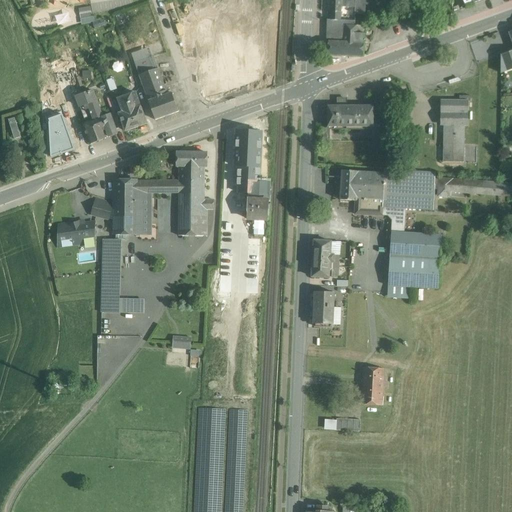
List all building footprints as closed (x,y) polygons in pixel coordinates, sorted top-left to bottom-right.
[(341,0),(330,0),(329,20),(341,21),(341,17),(345,17),(345,12),(341,11),(341,7),(341,0)] [(365,0),(355,0),(355,7),(355,14),(365,14),(365,0)] [(90,5),(79,8),(83,22),(93,19),(90,5)] [(355,21),(341,21),(329,20),(327,20),(327,42),(329,42),(328,55),(363,56),(364,34),(364,26),(355,26),(355,21)] [(511,51),(501,55),(501,66),(501,73),(511,69),(511,51)] [(155,58),(136,64),(140,76),(160,70),(155,58)] [(160,70),(140,76),(149,103),(169,97),(160,70)] [(52,79),(41,83),(42,97),(60,91),(55,77),(52,78),(52,79)] [(93,90),(76,97),(86,123),(102,117),(103,117),(93,90)] [(141,106),(136,92),(132,94),(136,108),(141,106)] [(132,94),(119,98),(124,112),(136,108),(132,94)] [(169,97),(149,103),(156,122),(180,113),(174,95),(169,97)] [(459,101),(441,101),(441,125),(445,125),(444,162),(463,162),(464,125),(468,125),(468,102),(459,101)] [(50,109),(43,112),(43,129),(70,120),(64,104),(56,107),(50,109)] [(337,105),(329,106),(329,124),(342,123),(342,129),(359,128),(359,126),(372,126),(372,105),(346,105),(337,105)] [(124,112),(120,113),(126,131),(147,124),(141,106),(136,108),(124,112)] [(121,127),(116,112),(113,113),(110,114),(116,129),(121,127)] [(103,117),(102,117),(106,127),(105,127),(106,130),(109,137),(117,134),(116,129),(110,114),(103,117)] [(86,123),(83,124),(90,144),(106,138),(103,131),(106,130),(105,127),(106,127),(102,117),(86,123)] [(14,118),(8,120),(15,139),(21,137),(14,118)] [(253,182),(256,182),(257,178),(259,178),(262,132),(236,130),(233,170),(236,170),(235,194),(252,196),(253,182)] [(176,167),(179,167),(204,167),(208,167),(208,153),(176,153),(176,167)] [(204,200),(204,167),(179,167),(179,182),(179,193),(179,201),(204,200)] [(435,173),(385,170),(385,173),(384,182),(435,185),(435,179),(435,173)] [(385,173),(342,171),(340,200),(356,201),(356,214),(383,215),(383,214),(383,207),(384,182),(385,173)] [(511,184),(440,179),(440,180),(435,179),(435,185),(434,189),(439,189),(439,196),(450,197),(450,191),(510,195),(511,184)] [(145,182),(137,182),(137,180),(114,181),(114,198),(115,198),(137,198),(137,194),(145,194),(145,186),(145,182)] [(179,182),(145,182),(145,186),(145,194),(152,193),(179,193),(179,182)] [(256,182),(253,182),(252,196),(252,199),(269,200),(269,194),(261,194),(261,182),(256,182)] [(270,183),(261,182),(261,194),(269,194),(270,183)] [(435,185),(384,182),(383,207),(405,209),(405,208),(418,209),(418,210),(418,209),(433,210),(434,189),(435,185)] [(145,194),(137,194),(137,198),(136,235),(152,235),(152,193),(145,194)] [(137,198),(115,198),(114,235),(136,235),(137,198)] [(252,199),(250,199),(249,218),(268,219),(269,200),(252,199)] [(112,204),(96,200),(92,214),(108,219),(112,204)] [(204,200),(179,201),(179,235),(207,236),(207,209),(214,209),(214,200),(204,200)] [(441,235),(403,233),(405,209),(383,207),(383,214),(388,215),(393,220),(392,232),(391,232),(390,256),(440,259),(441,235)] [(84,221),(78,222),(70,225),(70,223),(59,225),(58,247),(83,244),(82,238),(94,236),(95,222),(85,224),(84,221)] [(120,240),(103,240),(101,312),(118,313),(119,313),(119,299),(121,247),(120,247),(120,240)] [(331,241),(315,241),(313,261),(331,262),(333,262),(333,257),(330,257),(331,241)] [(440,259),(390,256),(388,286),(438,288),(440,259)] [(331,262),(313,261),(313,274),(330,275),(331,262)] [(334,293),(314,292),(313,324),(333,325),(334,293)] [(143,300),(119,299),(119,313),(143,313),(143,300)] [(174,336),(174,349),(193,349),(193,336),(174,336)] [(431,357),(443,357),(444,347),(431,347),(431,357)] [(384,369),(363,368),(362,386),(383,387),(384,369)] [(383,387),(362,386),(361,404),(382,406),(383,387)]
